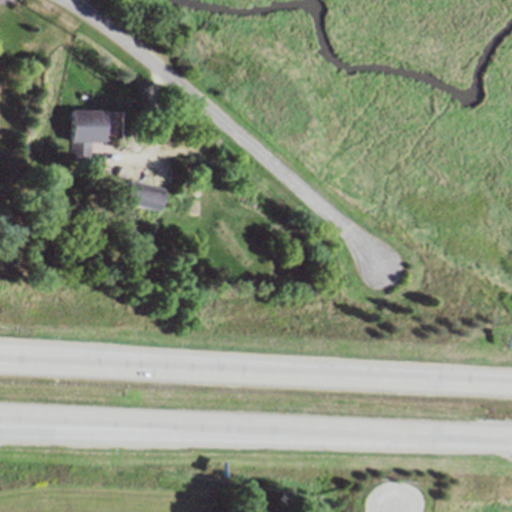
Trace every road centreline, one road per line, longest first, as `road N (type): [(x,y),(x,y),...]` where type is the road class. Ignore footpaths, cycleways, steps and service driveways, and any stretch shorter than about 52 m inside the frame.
road 1 (motorway): [(0,414),(511,437)]
road 2 (motorway): [(511,385),(0,363)]
road 3 (motorway): [(0,433),(452,435)]
road 4 (residential): [(63,0),(235,132),(388,274)]
road 5 (motorway): [(281,376),(0,350)]
